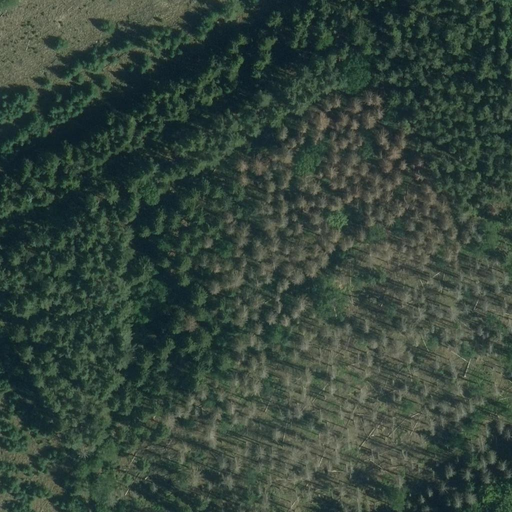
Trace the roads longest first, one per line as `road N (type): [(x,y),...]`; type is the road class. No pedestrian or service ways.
road 1 (track): [(389,0),(0,240)]
road 2 (track): [(94,511),(0,315)]
